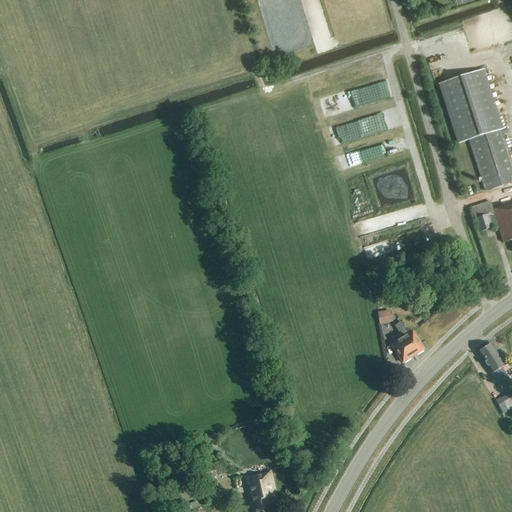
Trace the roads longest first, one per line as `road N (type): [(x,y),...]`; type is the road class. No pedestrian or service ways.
road 1 (track): [(393,0),(481,304)]
road 2 (primary): [(332,511),(376,435),(488,318)]
